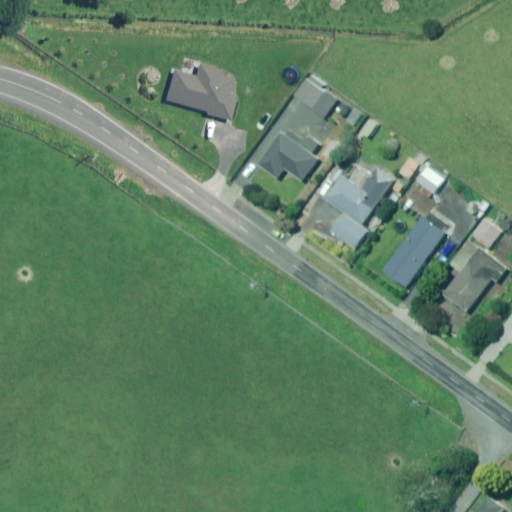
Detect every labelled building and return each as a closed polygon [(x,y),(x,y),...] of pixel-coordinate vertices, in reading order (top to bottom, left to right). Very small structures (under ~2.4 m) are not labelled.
[(223,71),(200,65),(196,77),(174,71),(166,100),(207,112),(207,114),(230,121),(236,97),(230,95),(234,80),(221,76),(223,71)] [(342,102),(314,79),(301,95),(329,118),(342,102)] [(370,117),(347,102),(339,114),(362,128),(370,117)] [(294,128),(289,134),(265,165),(284,179),(291,169),(308,182),(324,160),(317,155),(327,143),(315,134),(310,140),(294,128)] [(404,142),(394,137),(389,147),(399,152),(404,142)] [(350,147),(339,140),(330,155),(340,162),(350,147)] [(425,164),(416,158),(406,172),(415,179),(425,164)] [(450,179),(433,166),(422,181),(429,186),(425,191),(435,199),(450,179)] [(399,181),(383,169),(368,190),(346,175),(330,197),(368,224),(399,181)] [(372,232),(348,215),(336,232),(360,248),(372,232)] [(452,233),(429,216),(390,271),(413,287),(452,233)] [(511,219),(509,216),(501,224),(511,234),(511,219)] [(507,231),(491,219),(478,235),(494,248),(507,231)] [(511,270),(511,268),(475,240),(456,265),(467,273),(450,295),(473,312),(498,279),(503,283),(511,270)] [(509,511),(511,509),(496,497),(484,511),(509,511)]
